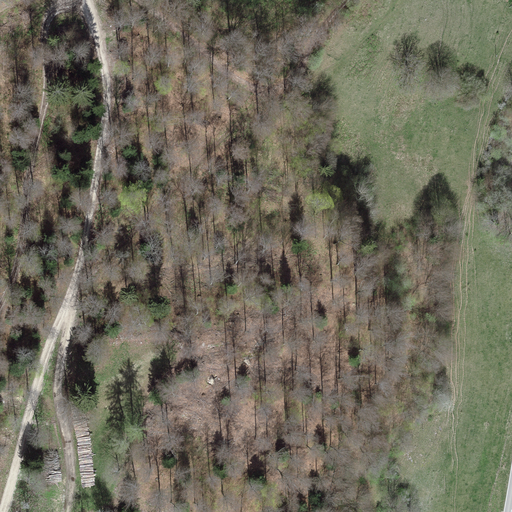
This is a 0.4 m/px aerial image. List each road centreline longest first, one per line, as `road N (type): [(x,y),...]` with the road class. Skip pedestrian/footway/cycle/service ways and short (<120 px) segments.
road 1 (track): [(4,511),(78,271),(109,84),(88,0)]
road 2 (track): [(57,0),(48,11),(46,77),(0,316)]
